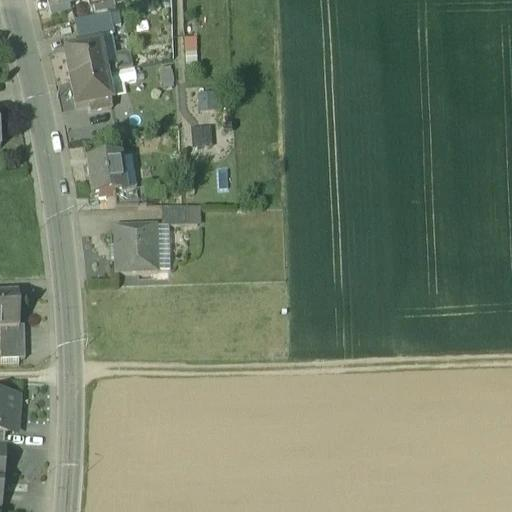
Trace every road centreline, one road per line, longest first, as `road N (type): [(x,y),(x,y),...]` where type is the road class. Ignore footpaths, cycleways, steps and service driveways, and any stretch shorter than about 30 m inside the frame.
road 1 (secondary): [(62,511),(63,279),(12,0)]
road 2 (track): [(511,360),(68,376)]
